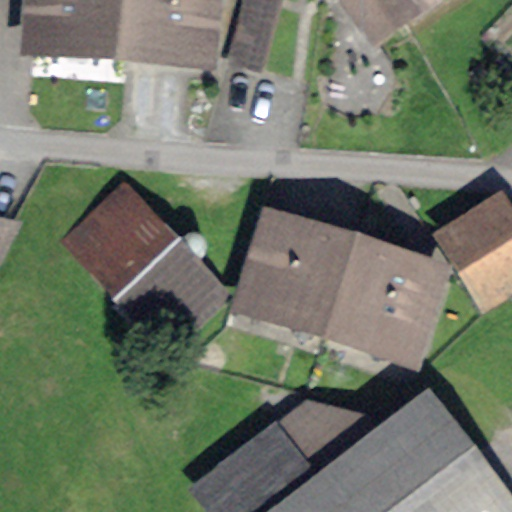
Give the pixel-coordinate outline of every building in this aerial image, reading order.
[(123,0),(37,0),(34,44),(119,51),(123,0)] [(205,58),(209,0),(123,0),(119,51),(205,58)] [(246,0),(230,63),(259,71),(277,0),(246,0)] [(348,0),(375,39),(431,0),(348,0)] [(120,192),(65,241),(166,351),(218,304),(120,192)] [(440,242),(484,307),(511,289),(511,230),(496,208),(440,242)] [(0,249),(11,229),(0,228),(0,249)] [(271,229),(247,303),(329,329),(353,255),(271,229)] [(185,241),(181,250),(185,260),(193,263),(201,260),(206,250),(201,241),(193,238),(185,241)] [(329,329),(411,355),(435,281),(353,255),(329,329)] [(310,412),(278,436),(320,491),(323,489),(340,511),(499,511),(423,412),(376,448),(358,424),(310,412)] [(323,489),(320,491),(278,436),(205,493),(219,511),(340,511),(323,489)]
